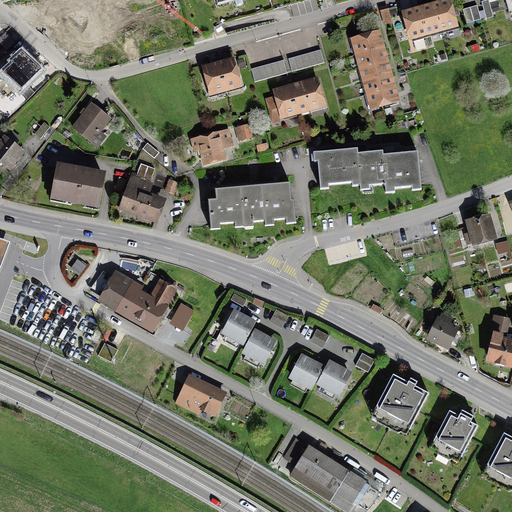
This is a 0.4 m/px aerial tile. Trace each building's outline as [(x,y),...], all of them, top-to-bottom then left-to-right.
[(175,0),(168,0),(170,4),(165,5),(167,13),(179,9),(175,0)] [(428,7),(419,9),(413,11),(404,13),(411,39),(426,35),(440,31),(455,27),(448,1),(442,3),(433,5),(428,7)] [(489,2),(482,4),(486,18),(493,16),(489,2)] [(85,5),(59,14),(66,35),(92,27),(85,5)] [(474,6),(470,8),(467,8),(463,10),(467,24),(474,22),(481,20),(477,6),(474,6)] [(388,9),(381,11),(384,24),(391,22),(388,9)] [(357,55),(382,48),(378,34),(353,41),(357,55)] [(382,48),(357,55),(361,68),(386,61),(382,48)] [(321,50),(288,59),(292,72),(324,63),(321,50)] [(39,78),(16,52),(0,66),(0,83),(15,100),(39,78)] [(232,61),(218,65),(225,90),(239,86),(232,61)] [(284,61),(251,69),(255,82),(287,73),(284,61)] [(386,61),(361,68),(365,81),(390,74),(386,61)] [(212,94),(225,90),(218,65),(205,69),(212,94)] [(368,94),(394,87),(390,74),(365,81),(368,94)] [(315,80),(302,84),(309,110),(323,106),(315,80)] [(296,113),(309,110),(302,84),(289,88),(296,113)] [(394,87),(368,94),(372,107),(397,100),(394,87)] [(273,120),(296,113),(289,88),(276,92),(278,99),(268,102),(273,120)] [(110,118),(92,105),(73,128),(97,147),(106,135),(100,130),(110,118)] [(255,123),(237,128),(240,140),(252,137),(252,136),(259,135),(255,123)] [(198,139),(192,140),(195,152),(201,150),(205,164),(222,159),(219,146),(230,143),(227,130),(198,138),(198,139)] [(22,153),(5,139),(0,145),(0,161),(9,169),(14,163),(17,165),(22,158),(19,156),(22,153)] [(159,153),(147,144),(143,149),(154,158),(159,153)] [(400,155),(382,156),(382,153),(370,154),(357,155),(357,150),(337,152),(317,154),(320,186),(360,183),(360,187),(385,185),(385,190),(421,187),(418,153),(400,155)] [(121,211),(123,208),(156,220),(162,202),(146,196),(151,183),(150,183),(155,169),(141,164),(136,178),(133,177),(127,194),(123,193),(115,208),(121,211)] [(77,171),(59,168),(53,197),(72,201),(72,199),(83,201),(83,203),(97,206),(103,176),(87,173),(87,175),(77,173),(77,171)] [(178,183),(169,180),(165,191),(173,194),(178,183)] [(210,225),(243,222),(243,223),(264,221),(295,219),(294,201),(291,201),(290,184),(277,185),(261,186),(252,187),(240,188),(230,189),(215,190),(216,201),(208,201),(210,225)] [(488,217),(468,223),(470,228),(458,231),(462,246),(474,243),(474,244),(494,239),(488,217)] [(129,286),(114,278),(99,304),(106,308),(109,303),(153,327),(174,290),(161,282),(152,298),(148,295),(147,297),(139,293),(141,289),(131,284),(129,286)] [(246,301),(234,294),(231,300),(243,307),(246,301)] [(288,316),(276,310),(272,316),(285,322),(288,316)] [(244,342),(248,344),(244,352),(264,362),(274,343),(266,338),(255,332),(255,333),(250,331),(254,323),(245,318),(234,312),(223,332),(243,343),(244,342)] [(452,320),(441,314),(430,338),(447,346),(449,344),(457,346),(463,334),(456,331),(456,330),(449,326),(452,320)] [(509,320),(496,317),(493,329),(497,330),(505,333),(509,320)] [(329,336),(316,330),(313,336),(326,342),(329,336)] [(505,333),(497,330),(494,340),(493,340),(488,359),(511,364),(511,344),(509,344),(511,335),(505,334),(505,333)] [(118,350),(105,343),(98,356),(111,363),(118,350)] [(375,360),(362,353),(355,366),(368,372),(375,360)] [(322,367),(302,357),(291,378),(311,388),(315,380),(318,375),(322,377),(325,371),(321,369),(322,367)] [(349,374),(329,364),(325,371),(322,377),(318,375),(315,380),(319,383),(339,394),(349,374)] [(428,394),(394,375),(373,414),(379,417),(376,421),(400,434),(402,431),(407,433),(428,394)] [(224,395),(188,378),(175,403),(197,413),(199,408),(214,415),(224,395)] [(455,415),(449,412),(429,448),(455,462),(475,427),(469,423),(472,418),(458,410),(455,415)] [(511,439),(503,435),(484,470),(511,484),(511,439)] [(309,447),(296,439),(284,458),(296,466),(291,475),(349,511),(365,511),(366,510),(367,511),(371,507),(376,499),(379,493),(308,447),(309,447)]
